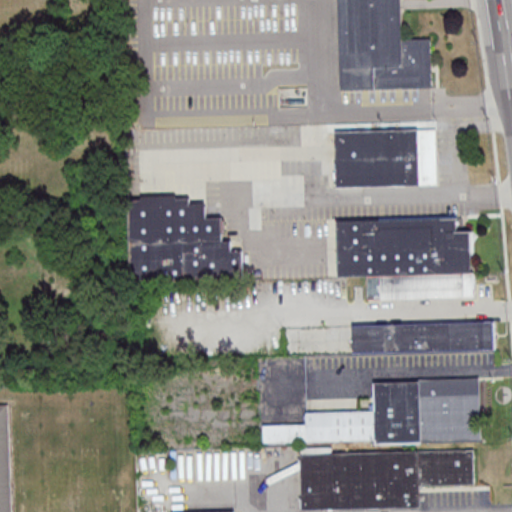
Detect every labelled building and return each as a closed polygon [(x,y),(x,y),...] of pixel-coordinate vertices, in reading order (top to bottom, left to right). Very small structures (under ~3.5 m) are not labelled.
[(337,0),(399,0),(401,38),(429,37),(431,86),(341,89),(337,0)] [(438,185),(438,129),(336,130),(337,186),(438,185)] [(128,198),(129,281),(243,280),(242,248),(231,248),(230,239),(221,239),(221,216),(205,216),(204,202),(189,202),(188,197),(176,197),(176,194),(141,195),(141,197),(128,198)] [(336,219),(337,276),(366,275),(366,298),(474,296),(473,271),(470,271),(470,230),(456,230),(455,217),(336,219)] [(351,324),(493,320),(494,349),(352,353),(351,324)] [(376,411),(307,412),(307,424),(264,425),(264,443),(481,440),(480,379),(375,381),(376,411)] [(0,511),(11,511),(8,402),(0,402),(0,511)] [(299,452),(474,448),(475,484),(418,485),(419,507),(301,510),(299,452)]
